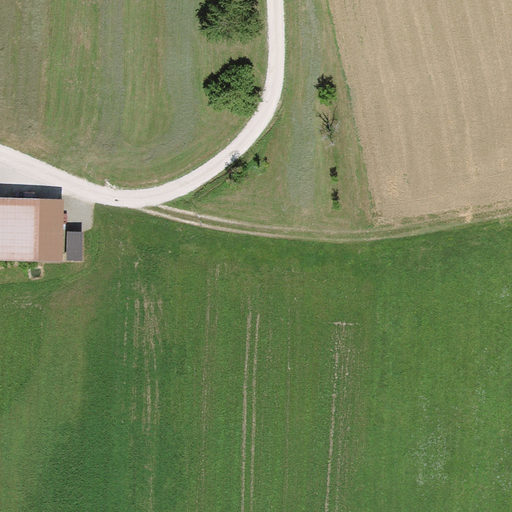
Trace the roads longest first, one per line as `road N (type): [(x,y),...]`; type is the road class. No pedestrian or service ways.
road 1 (track): [(0,161),(110,198),(195,185),(260,121),(273,86),(274,0)]
road 2 (track): [(133,200),(224,229),(332,240),(511,214)]
